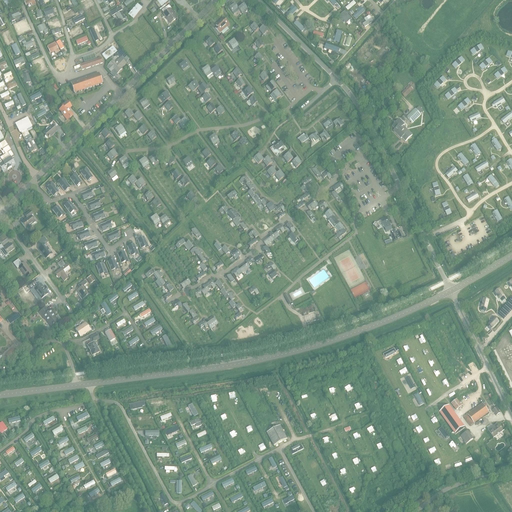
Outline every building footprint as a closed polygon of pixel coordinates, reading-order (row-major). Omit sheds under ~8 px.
[(70,0),(75,9),(79,7),(75,0),(70,0)] [(353,1),(345,8),(348,11),(356,4),(353,1)] [(137,4),(128,15),(133,19),(142,8),(137,4)] [(232,13),(237,8),(238,8),(234,4),(228,8),(232,13)] [(238,8),(237,8),(241,13),(247,8),(243,4),(238,8)] [(170,23),(176,19),(169,9),(171,9),(168,5),(161,11),(163,14),(162,14),(164,16),(170,23)] [(296,5),(289,14),(292,16),(298,7),(296,5)] [(112,16),(122,10),(120,6),(110,13),(112,16)] [(52,7),(43,11),(45,17),(54,13),(52,7)] [(19,10),(8,15),(11,22),(16,20),(14,17),(21,14),(19,10)] [(353,17),(356,20),(364,13),(361,10),(353,17)] [(116,15),(120,22),(126,18),(121,11),(116,15)] [(339,16),(346,24),(352,19),(345,11),(339,16)] [(72,19),(76,26),(79,24),(78,23),(81,22),(79,20),(84,17),(83,15),(81,15),(82,16),(78,17),(78,16),(72,19)] [(227,27),(230,25),(223,17),(220,20),(221,21),(215,26),(216,27),(215,28),(219,33),(227,27)] [(361,26),(364,29),(371,22),(369,19),(361,26)] [(12,22),(15,29),(21,26),(18,20),(15,22),(14,21),(12,22)] [(306,31),(298,22),(295,25),(303,33),(306,31)] [(37,27),(40,33),(43,31),(45,34),(45,35),(48,33),(44,24),(37,27)] [(254,33),(259,29),(254,24),(250,27),(254,33)] [(263,26),(259,29),(263,35),(268,32),(263,26)] [(23,37),(17,39),(19,42),(21,41),(24,46),(26,50),(33,47),(31,41),(26,43),(24,39),(24,40),(23,37)] [(205,41),(209,47),(214,44),(210,38),(205,41)] [(227,44),(232,50),(238,46),(233,39),(227,44)] [(254,43),(259,49),(263,46),(258,40),(254,43)] [(54,52),(55,54),(59,52),(55,42),(51,44),(52,45),(47,47),(50,54),(54,52)] [(11,47),(16,56),(20,54),(16,44),(11,47)] [(213,48),(217,54),(222,51),(218,45),(213,48)] [(480,45),(470,51),(473,55),(483,49),(480,45)] [(101,56),(105,61),(115,53),(111,48),(101,56)] [(38,53),(28,58),(30,61),(39,57),(38,53)] [(254,57),(258,63),(263,59),(259,54),(254,57)] [(22,57),(13,62),(15,66),(21,63),(22,65),(25,64),(22,57)] [(78,65),(80,71),(101,64),(99,58),(78,65)] [(120,68),(125,64),(120,58),(115,63),(113,60),(108,65),(109,66),(106,68),(111,72),(113,70),(117,74),(121,69),(120,68)] [(461,58),(453,65),(455,68),(464,61),(461,58)] [(488,59),(479,66),(482,69),(491,62),(488,59)] [(179,66),(182,70),(188,66),(184,61),(179,66)] [(205,75),(210,71),(207,66),(201,71),(205,75)] [(216,67),(210,71),(214,75),(219,71),(216,67)] [(505,68),(495,76),(497,78),(507,71),(505,68)] [(232,73),(237,78),(241,75),(237,69),(232,73)] [(259,76),(263,82),(268,78),(264,72),(259,76)] [(25,84),(30,82),(28,74),(21,75),(21,78),(23,78),(25,84)] [(71,83),(74,93),(102,84),(98,74),(71,83)] [(166,81),(169,85),(175,81),(171,77),(166,81)] [(442,78),(433,86),(436,89),(444,81),(442,78)] [(236,82),(240,88),(245,85),(240,79),(236,82)] [(192,92),(198,87),(194,81),(188,86),(192,92)] [(266,86),(270,92),(276,88),(272,82),(266,86)] [(203,84),(198,87),(203,93),(207,90),(203,84)] [(245,91),(249,96),(253,93),(249,87),(245,91)] [(405,91),(402,94),(405,97),(412,89),(409,87),(407,90),(406,92),(405,91)] [(455,89),(446,96),(448,99),(458,92),(455,89)] [(272,94),(276,100),(281,96),(277,90),(272,94)] [(161,95),(165,101),(169,98),(165,92),(161,95)] [(202,97),(206,103),(210,99),(206,94),(202,97)] [(249,100),(253,106),(257,102),(253,97),(249,100)] [(139,103),(143,109),(149,105),(144,99),(139,103)] [(500,99),(492,104),(494,108),(503,103),(500,99)] [(467,100),(458,107),(461,110),(470,103),(467,100)] [(66,120),(72,116),(67,109),(71,107),(67,102),(61,106),(62,108),(59,110),(66,120)] [(164,106),(168,111),(173,108),(168,102),(164,106)] [(211,113),(215,110),(211,104),(206,108),(211,113)] [(220,107),(215,110),(220,116),(224,112),(220,107)] [(420,114),(423,111),(419,107),(416,110),(415,109),(407,118),(412,123),(421,115),(420,114)] [(128,119),(133,116),(129,110),(124,113),(128,119)] [(133,116),(137,122),(142,118),(137,112),(133,116)] [(511,116),(510,114),(503,119),(506,122),(511,116)] [(180,121),(179,120),(176,116),(171,119),(175,125),(178,123),(180,121)] [(180,121),(178,123),(182,129),(189,124),(185,118),(184,118),(183,117),(179,120),(180,121)] [(340,118),(333,124),(335,126),(337,124),(340,127),(343,125),(340,121),(341,120),(340,118)] [(402,138),(405,142),(412,135),(403,126),(405,124),(399,119),(392,126),(395,129),(393,131),(401,139),(402,138)] [(325,129),(333,124),(330,120),(325,125),(324,123),(322,125),(325,129)] [(57,131),(54,128),(57,126),(53,121),(49,125),(51,126),(49,128),(48,127),(47,127),(46,129),(46,130),(43,133),(45,136),(45,138),(45,139),(47,139),(48,138),(48,139),(57,131)] [(114,130),(119,136),(125,132),(120,125),(114,130)] [(138,129),(143,135),(147,132),(143,126),(138,129)] [(100,133),(105,138),(109,135),(105,129),(100,133)] [(326,141),(329,138),(324,131),(322,133),(323,134),(319,137),(321,139),(324,137),(326,141)] [(147,135),(151,141),(156,137),(152,132),(147,135)] [(231,135),(235,141),(240,138),(236,132),(231,135)] [(316,133),(309,139),(311,141),(313,139),(316,142),(319,140),(316,136),(317,135),(316,133)] [(208,139),(213,145),(219,141),(214,134),(208,139)] [(301,144),(309,139),(306,135),(301,140),(300,138),(298,140),(301,144)] [(32,141),(31,141),(30,138),(25,141),(26,143),(26,144),(27,146),(26,147),(28,150),(26,151),(27,155),(36,150),(32,141)] [(239,142),(243,147),(248,144),(244,138),(239,142)] [(105,144),(109,150),(114,146),(109,140),(105,144)] [(495,140),(492,142),(497,150),(500,148),(495,140)] [(4,141),(0,143),(0,150),(3,155),(0,156),(0,161),(0,162),(0,168),(2,172),(12,166),(15,164),(11,158),(14,157),(10,151),(11,151),(4,141)] [(277,150),(283,146),(279,141),(276,143),(275,142),(272,144),(274,146),(272,147),(270,149),(275,156),(276,156),(277,158),(279,156),(278,154),(279,153),(277,150)] [(474,144),(471,147),(476,155),(480,153),(474,144)] [(108,154),(107,155),(111,161),(113,159),(117,156),(113,150),(108,154)] [(201,153),(206,159),(210,155),(206,150),(201,153)] [(283,157),(287,163),(293,159),(289,153),(289,152),(288,151),(286,152),(287,154),(283,157)] [(253,158),(258,164),(264,160),(259,154),(260,153),(259,152),(257,153),(258,155),(253,158)] [(148,159),(151,164),(157,160),(154,155),(148,159)] [(468,162),(462,155),(458,158),(465,165),(468,162)] [(118,161),(122,166),(127,161),(124,157),(118,161)] [(165,160),(169,166),(174,163),(169,157),(165,160)] [(182,162),(185,166),(191,162),(188,157),(182,162)] [(272,159),(271,160),(268,157),(262,161),(267,167),(274,161),(272,159)] [(138,162),(142,167),(147,163),(144,158),(138,162)] [(302,160),(300,161),(298,158),(292,162),(296,168),(304,162),(302,160)] [(206,162),(210,168),(215,165),(210,159),(206,162)] [(214,169),(218,174),(223,171),(219,165),(214,169)] [(267,172),(271,178),(277,173),(272,167),(273,167),(272,165),(270,167),(271,168),(267,172)] [(88,181),(89,181),(91,180),(91,178),(92,178),(88,173),(89,172),(86,168),(84,170),(85,171),(81,174),(87,181),(88,181)] [(318,178),(321,176),(315,168),(312,171),(318,178)] [(453,168),(446,174),(449,177),(456,171),(453,168)] [(107,174),(110,179),(116,174),(113,170),(107,174)] [(171,174),(175,180),(180,177),(176,171),(171,174)] [(285,173),(283,174),(280,171),(275,175),(279,181),(286,175),(285,173)] [(77,186),(78,186),(80,185),(80,184),(81,183),(77,178),(78,177),(75,174),(73,175),(74,176),(70,179),(76,186),(77,186)] [(134,183),(136,182),(132,176),(127,180),(132,185),(134,183)] [(247,184),(249,183),(250,182),(245,176),(240,180),(242,183),(244,181),(247,184)] [(467,176),(464,178),(469,186),(472,183),(467,176)] [(491,176),(488,179),(493,186),(496,183),(491,176)] [(180,181),(184,187),(189,183),(185,177),(180,181)] [(303,187),(306,184),(311,181),(308,177),(301,183),(303,187)] [(65,191),(66,191),(68,190),(68,189),(69,188),(65,183),(66,182),(64,179),(62,180),(63,181),(59,184),(64,192),(65,191)] [(136,182),(134,183),(139,189),(145,184),(141,179),(136,182)] [(332,188),(334,192),(340,187),(342,190),(345,188),(340,182),(332,188)] [(54,196),(55,196),(57,194),(57,193),(58,193),(54,187),(55,187),(52,183),(50,185),(51,186),(47,189),(53,196),(54,196)] [(305,190),(307,193),(311,190),(306,184),(303,187),(300,189),(302,192),(305,190)] [(83,199),(83,200),(92,197),(90,193),(92,192),(91,190),(87,192),(81,195),(81,196),(81,197),(82,199),(83,199)] [(227,197),(230,200),(237,194),(235,191),(227,197)] [(144,195),(148,201),(153,198),(148,192),(144,195)] [(186,196),(190,202),(195,198),(190,192),(186,196)] [(340,199),(334,192),(331,194),(337,202),(340,199)] [(300,199),(302,202),(310,196),(307,193),(300,199)] [(467,198),(469,202),(477,198),(474,194),(467,198)] [(256,196),(252,199),(256,204),(260,201),(258,198),(258,197),(257,196),(256,196)] [(151,202),(156,208),(160,205),(156,199),(151,202)] [(264,207),(267,205),(263,199),(257,204),(259,206),(262,204),(264,207)] [(90,209),(91,210),(99,207),(98,203),(99,202),(98,200),(94,201),(95,202),(88,205),(89,206),(88,207),(89,209),(90,209)] [(442,202),(447,213),(451,212),(445,200),(442,202)] [(74,207),(73,208),(69,202),(68,203),(67,203),(65,204),(65,205),(64,206),(70,214),(74,211),(75,212),(77,211),(74,207)] [(305,205),(302,202),(295,207),(297,211),(305,205)] [(310,211),(317,205),(315,202),(308,208),(310,211)] [(226,215),(228,213),(229,212),(225,206),(219,211),(221,213),(224,212),(226,215)] [(62,212),(58,207),(57,208),(56,208),(54,209),(54,210),(53,211),(59,218),(62,215),(63,217),(65,215),(62,212)] [(229,212),(228,213),(233,221),(238,217),(233,210),(229,212)] [(496,210),(492,212),(497,221),(501,219),(496,210)] [(21,223),(25,229),(35,222),(30,216),(32,214),(30,211),(24,216),(27,219),(21,223)] [(95,221),(95,222),(104,218),(102,214),(103,213),(103,211),(98,213),(99,214),(93,216),(93,217),(93,218),(94,220),(95,221)] [(315,217),(310,211),(307,213),(311,219),(315,217)] [(159,220),(159,219),(155,215),(150,219),(154,225),(160,221),(159,220)] [(159,220),(160,221),(162,224),(163,226),(169,221),(164,215),(159,219),(159,220)] [(337,226),(339,224),(333,217),(331,218),(328,220),(334,228),(337,226)] [(386,232),(392,229),(387,218),(381,220),(381,221),(376,223),(375,222),(373,225),(377,228),(379,225),(382,223),(385,229),(384,230),(384,231),(385,231),(386,232)] [(81,226),(82,225),(81,223),(80,222),(80,221),(74,224),(73,223),(69,224),(70,226),(71,226),(73,230),(82,227),(81,226)] [(102,231),(102,232),(111,228),(109,224),(111,223),(110,221),(106,223),(106,224),(100,226),(101,227),(100,228),(101,230),(102,231)] [(286,226),(292,233),(295,231),(290,223),(286,226)] [(191,231),(197,238),(200,236),(195,228),(191,231)] [(253,235),(255,238),(258,236),(254,230),(248,235),(250,237),(253,235)] [(343,230),(341,232),(336,236),(339,239),(346,233),(343,230)] [(89,236),(89,235),(88,233),(87,232),(87,231),(81,234),(81,233),(77,234),(77,237),(79,236),(81,240),(89,237),(89,236)] [(109,241),(110,242),(118,238),(117,234),(118,233),(117,231),(113,233),(114,234),(108,236),(108,237),(107,238),(108,240),(109,241)] [(400,238),(404,237),(401,231),(397,233),(398,233),(395,234),(391,235),(394,241),(398,240),(398,239),(400,238)] [(289,236),(294,243),(298,241),(292,233),(289,236)] [(38,249),(45,259),(52,254),(45,245),(48,242),(43,237),(37,241),(42,247),(38,249)] [(266,246),(274,240),(271,237),(264,242),(266,246)] [(143,238),(142,238),(141,238),(139,238),(139,239),(138,240),(141,249),(145,247),(146,248),(148,247),(147,243),(146,244),(143,238)] [(258,242),(255,238),(248,244),(250,248),(258,242)] [(178,249),(185,244),(183,240),(175,246),(178,249)] [(96,246),(97,245),(96,243),(95,242),(94,241),(88,244),(88,243),(84,244),(85,247),(86,246),(88,250),(97,247),(96,246)] [(3,249),(7,254),(14,249),(10,244),(3,249)] [(133,245),(132,245),(131,245),(129,246),(129,247),(128,247),(131,256),(135,254),(136,256),(138,255),(137,251),(136,251),(133,245)] [(197,256),(200,253),(196,247),(190,252),(192,254),(195,252),(197,256)] [(104,256),(104,255),(103,253),(102,252),(102,251),(96,254),(95,253),(91,254),(92,256),(94,256),(95,260),(104,257),(104,256)] [(123,252),(122,253),(121,252),(119,253),(119,254),(118,255),(121,263),(126,262),(126,263),(128,262),(127,258),(126,258),(123,252)] [(197,256),(203,263),(206,261),(200,253),(197,256)] [(261,255),(254,260),(256,264),(264,258),(261,255)] [(24,263),(22,265),(18,259),(13,263),(17,269),(19,268),(26,278),(32,273),(24,263)] [(113,260),(112,260),(111,260),(109,261),(109,262),(108,262),(111,271),(115,269),(116,270),(118,270),(117,265),(116,266),(113,260)] [(66,265),(65,265),(62,261),(57,264),(60,269),(54,274),(58,278),(60,277),(64,282),(68,279),(64,274),(70,269),(66,265)] [(102,264),(101,265),(100,264),(98,265),(98,266),(97,266),(100,275),(104,273),(105,275),(107,274),(105,270),(104,270),(102,264)] [(250,267),(248,265),(247,264),(240,270),(242,273),(250,267)] [(242,273),(240,270),(238,267),(232,272),(236,278),(242,273)] [(147,279),(153,275),(155,273),(152,270),(145,275),(147,279)] [(157,280),(160,278),(163,276),(158,271),(155,273),(153,275),(157,280)] [(206,275),(203,272),(196,277),(198,281),(206,275)] [(164,285),(160,278),(157,280),(157,281),(155,282),(159,288),(164,285)] [(181,285),(183,289),(191,283),(188,280),(181,285)] [(77,291),(82,299),(89,294),(83,286),(87,284),(85,281),(79,285),(81,287),(77,291)] [(221,290),(223,289),(224,288),(219,281),(215,283),(221,290)] [(40,284),(36,287),(32,282),(27,286),(30,291),(33,288),(41,299),(48,294),(40,284)] [(130,282),(121,289),(123,292),(132,285),(130,282)] [(164,285),(169,293),(173,290),(167,283),(164,285)] [(210,291),(208,288),(205,285),(203,287),(205,290),(201,292),(204,295),(210,291)] [(198,294),(201,292),(199,289),(193,293),(197,299),(200,297),(198,294)] [(499,289),(496,292),(497,294),(500,299),(501,299),(502,301),(505,299),(504,296),(499,289)] [(137,291),(127,298),(129,301),(135,297),(136,298),(137,297),(136,296),(138,295),(137,294),(139,293),(137,291)] [(231,301),(232,301),(235,299),(230,293),(228,295),(224,297),(226,300),(229,298),(231,301)] [(284,296),(289,305),(292,303),(287,294),(284,296)] [(110,303),(118,297),(116,295),(108,300),(110,303)] [(111,314),(105,301),(101,303),(108,316),(111,314)] [(187,314),(188,313),(191,311),(185,304),(182,306),(187,314)] [(51,310),(48,312),(45,308),(38,313),(42,317),(43,316),(51,327),(59,322),(53,314),(54,313),(51,310)] [(151,312),(149,309),(139,315),(141,318),(151,312)] [(488,324),(487,326),(490,329),(491,327),(492,328),(498,321),(493,316),(490,319),(492,320),(488,324)] [(206,324),(208,327),(209,328),(216,322),(214,319),(206,324)] [(75,330),(80,337),(90,331),(85,323),(75,330)] [(162,330),(160,326),(150,332),(152,336),(162,330)] [(133,330),(131,327),(122,333),(124,336),(133,330)] [(115,338),(111,330),(105,333),(109,342),(115,338)] [(87,346),(92,356),(99,352),(94,342),(99,339),(97,335),(90,338),(93,343),(87,346)] [(172,345),(166,335),(162,337),(167,348),(172,345)] [(136,337),(128,343),(131,346),(135,342),(136,343),(137,343),(136,342),(138,340),(136,337)] [(5,355),(9,360),(16,353),(12,349),(5,355)] [(451,404),(456,410),(462,406),(457,399),(451,404)] [(463,418),(470,426),(489,413),(482,404),(463,418)] [(448,406),(439,413),(454,434),(464,427),(448,406)] [(492,410),(496,416),(500,413),(496,407),(492,410)] [(86,417),(85,415),(74,420),(75,423),(86,417)] [(45,426),(54,420),(53,417),(43,422),(45,426)] [(200,418),(189,423),(191,426),(196,424),(197,427),(201,425),(200,422),(201,422),(200,418)] [(8,430),(2,422),(0,422),(0,425),(5,432),(8,430)] [(499,426),(498,426),(496,424),(493,426),(493,425),(488,429),(488,430),(494,437),(503,431),(499,426)] [(267,433),(274,446),(287,439),(280,425),(267,433)] [(54,435),(62,430),(60,427),(52,432),(54,435)] [(463,442),(465,445),(473,439),(467,431),(460,436),(464,441),(463,442)] [(98,438),(96,434),(86,440),(88,443),(95,440),(96,441),(98,440),(97,439),(98,438)] [(68,437),(60,442),(61,445),(62,444),(63,446),(66,444),(66,442),(69,440),(68,437)] [(102,445),(100,442),(91,447),(93,450),(99,447),(99,448),(101,447),(100,446),(102,445)] [(302,444),(290,451),(293,456),(305,449),(302,444)] [(30,453),(38,448),(36,445),(28,450),(30,453)] [(64,456),(63,454),(59,456),(58,454),(54,455),(56,457),(59,462),(63,460),(62,457),(64,456)] [(62,466),(71,461),(70,459),(59,464),(61,467),(63,471),(65,470),(62,466)] [(72,472),(83,466),(82,463),(70,469),(72,472)] [(204,479),(199,469),(196,470),(201,480),(204,479)] [(56,475),(48,480),(50,484),(59,478),(56,475)] [(10,477),(3,482),(4,484),(12,478),(11,476),(10,477)] [(85,489),(95,484),(93,480),(83,486),(85,489)] [(182,484),(182,481),(169,480),(169,483),(175,484),(174,492),(178,492),(179,484),(182,484)] [(224,488),(234,483),(232,480),(222,485),(224,488)] [(20,489),(17,485),(14,487),(15,488),(8,493),(10,496),(17,491),(20,489)] [(202,501),(213,495),(212,492),(200,498),(202,501)] [(167,504),(162,494),(159,496),(164,506),(167,504)]
